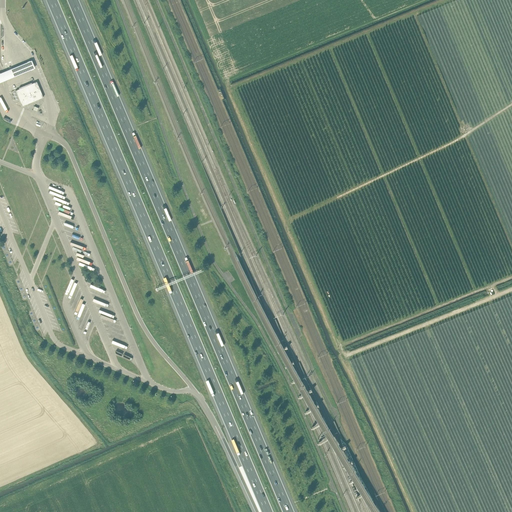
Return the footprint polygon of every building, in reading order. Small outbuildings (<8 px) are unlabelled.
[(31,61),(0,73),(0,83),(35,69),(31,61)] [(43,97),(38,84),(34,83),(20,88),(18,88),(17,88),(15,89),(22,106),(43,97)] [(54,189),(53,192),(68,197),(69,195),(54,189)] [(71,207),(72,204),(67,202),(68,198),(60,195),(57,202),(71,207)] [(85,324),(91,309),(89,308),(82,322),(85,324)] [(241,393),(244,391),(238,379),(236,380),(241,393)]
